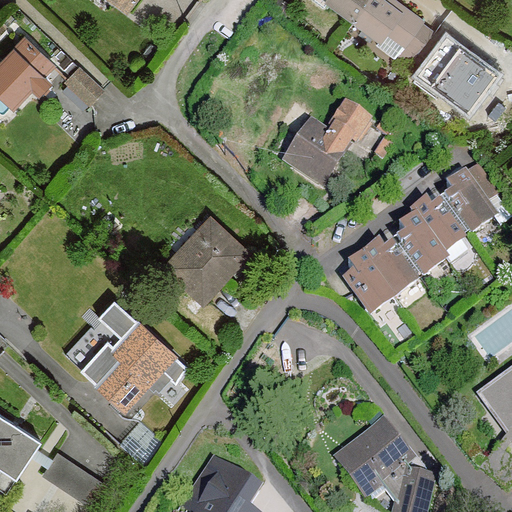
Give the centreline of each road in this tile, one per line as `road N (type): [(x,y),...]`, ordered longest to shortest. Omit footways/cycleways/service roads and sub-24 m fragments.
road 1 (residential): [(274,305),(289,283),(295,250),(283,228),(169,115),(163,97),(176,64),(227,0)]
road 2 (residential): [(488,511),(349,321),(328,306),(274,305)]
road 3 (residential): [(302,511),(229,422),(205,408)]
road 4 (residential): [(274,305),(205,408)]
road 5 (residential): [(205,408),(139,511)]
